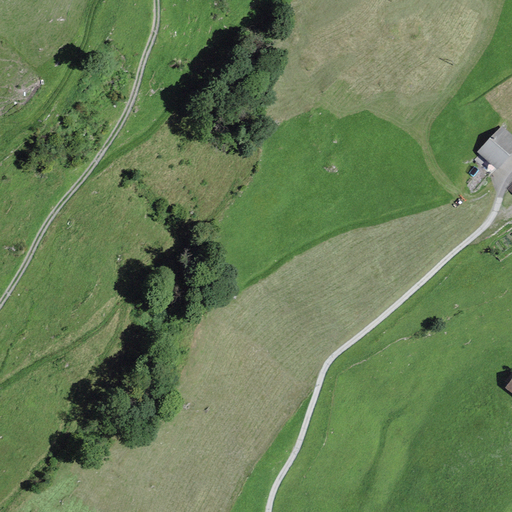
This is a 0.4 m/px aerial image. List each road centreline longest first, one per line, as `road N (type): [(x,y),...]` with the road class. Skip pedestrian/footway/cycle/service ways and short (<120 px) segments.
road 1 (track): [(511,176),(488,221),(323,368),(269,511)]
road 2 (track): [(0,300),(41,222),(125,110),(153,30),(152,0)]
